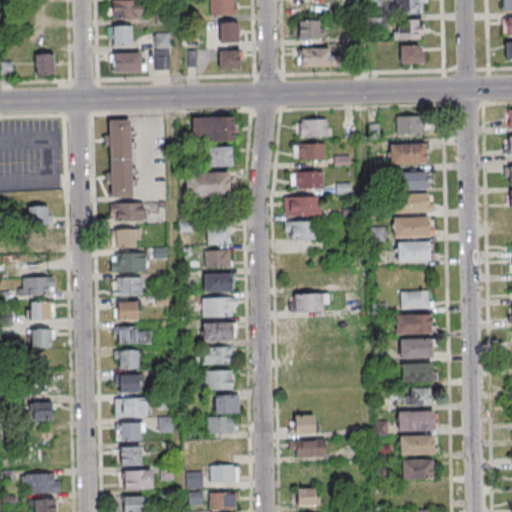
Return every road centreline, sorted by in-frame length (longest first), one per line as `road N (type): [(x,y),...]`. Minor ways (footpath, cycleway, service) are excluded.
road 1 (residential): [(265,511),(257,211),(269,76),(266,0)]
road 2 (residential): [(88,511),(82,0)]
road 3 (residential): [(463,89),(0,101)]
road 4 (residential): [(473,511),(463,89)]
